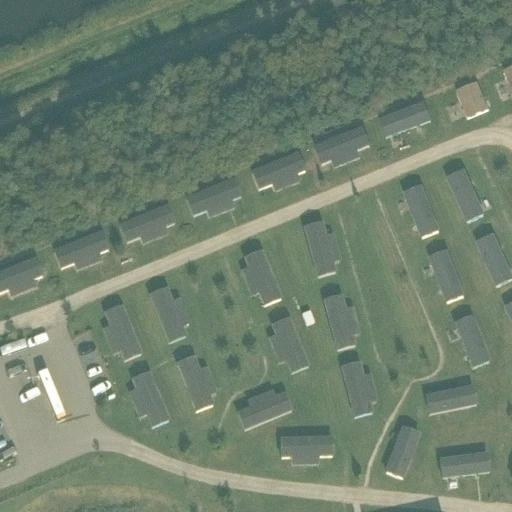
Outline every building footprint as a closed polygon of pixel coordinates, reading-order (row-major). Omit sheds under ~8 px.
[(511,72),(503,76),(511,96),(511,72)] [(488,113),(477,87),(456,96),(467,122),(488,113)] [(430,103),(373,125),(385,157),(443,134),(430,103)] [(319,183),(381,158),(369,127),(307,151),(319,183)] [(305,152),(243,177),(255,208),(318,183),(305,152)] [(497,221),(471,164),(440,179),(466,235),(497,221)] [(239,178),(180,202),(193,233),(252,210),(239,178)] [(446,241),(423,183),(391,195),(414,254),(446,241)] [(174,205),(113,229),(125,260),(186,236),(174,205)] [(344,281),(328,218),(295,227),(312,289),(344,281)] [(511,250),(501,227),(470,241),(497,298),(511,291),(511,250)] [(108,231),(46,255),(58,287),(120,263),(108,231)] [(291,308),(266,246),(234,258),(259,320),(291,308)] [(447,246),(416,258),(440,319),(471,306),(447,246)] [(0,273),(0,310),(54,289),(42,257),(0,273)] [(173,283),(141,295),(166,359),(197,347),(173,283)] [(347,291),(315,299),(332,363),(364,354),(347,291)] [(511,335),(511,296),(497,302),(511,335)] [(125,301),(94,314),(120,380),(152,367),(125,301)] [(293,313),(262,326),(287,387),(318,374),(293,313)] [(472,316),(452,324),(471,375),(491,367),(472,316)] [(200,351),(168,363),(192,425),(224,413),(200,351)] [(365,357),(332,366),(349,431),(382,422),(365,357)] [(153,367),(122,380),(147,442),(179,429),(153,367)] [(46,381),(38,384),(51,427),(59,424),(46,381)] [(477,412),(471,386),(428,395),(434,422),(477,412)] [(228,417),(239,444),(302,418),(289,387),(231,411),(228,417)] [(372,478),(404,490),(428,427),(396,415),(372,478)] [(273,436),(274,470),(341,467),(340,434),(273,436)] [(431,460),(435,494),(499,486),(494,452),(431,460)] [(511,459),(509,459),(502,492),(511,494),(511,459)]
